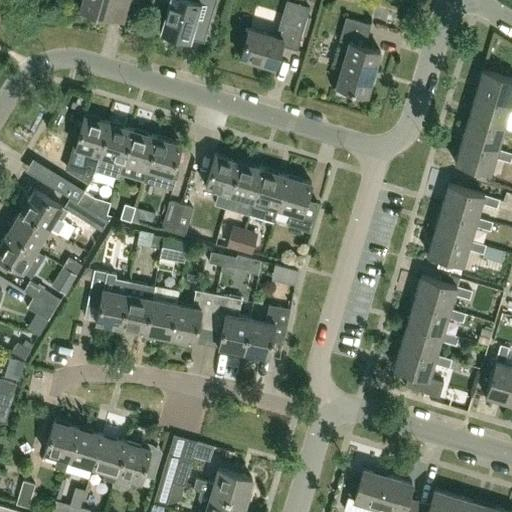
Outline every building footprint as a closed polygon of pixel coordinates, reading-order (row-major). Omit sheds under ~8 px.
[(115,0),(128,0),(129,0),(128,0),(81,0),(79,7),(110,16),(115,0)] [(169,0),(160,32),(189,41),(190,37),(203,41),(211,16),(215,0),(169,0)] [(297,49),(306,16),(310,5),(291,0),(286,0),(283,9),(276,35),(248,27),(239,56),(274,66),(281,44),(297,49)] [(366,93),(379,50),(364,46),(371,23),(346,16),(339,37),(348,40),(335,84),(366,93)] [(511,77),(483,69),(476,92),(511,103),(511,102),(511,77)] [(511,102),(511,103),(476,92),(469,115),(505,126),(509,111),(511,112),(511,102)] [(99,153),(109,120),(84,113),(74,146),(68,168),(88,180),(92,174),(93,172),(94,169),(99,153)] [(511,127),(505,126),(469,115),(463,138),(498,149),(503,134),(511,137),(511,127)] [(119,172),(133,127),(109,120),(99,153),(94,169),(118,176),(119,172)] [(119,172),(143,179),(156,134),(133,127),(119,172)] [(172,170),(181,141),(156,134),(143,179),(156,183),(173,188),(178,171),(172,170)] [(511,156),(511,152),(498,149),(463,138),(455,162),(491,173),(496,158),(510,162),(511,156)] [(230,192),(240,160),(215,152),(206,184),(230,192)] [(254,199),(264,167),(240,160),(230,192),(241,195),(237,209),(249,213),(253,199),(254,199)] [(277,206),(287,174),(264,167),(254,199),(265,202),(260,217),(273,221),(277,206)] [(83,189),(84,187),(53,168),(45,179),(70,195),(76,199),(83,189)] [(307,198),(312,181),(287,174),(277,206),(291,211),(287,223),(310,230),(318,202),(307,198)] [(449,183),(442,207),(478,218),(482,203),(497,208),(500,198),(449,183)] [(88,206),(76,199),(56,186),(55,187),(69,196),(63,206),(67,209),(101,230),(108,219),(88,206)] [(32,187),(19,208),(57,232),(65,219),(62,217),(67,209),(63,206),(57,215),(55,214),(61,205),(32,187)] [(173,231),(181,204),(169,200),(161,227),(173,231)] [(130,220),(134,206),(124,203),(120,217),(130,220)] [(192,207),(181,204),(173,231),(184,234),(192,207)] [(493,222),(478,218),(442,207),(436,230),(471,240),(475,226),(491,230),(493,222)] [(35,247),(48,227),(57,233),(57,232),(19,208),(6,229),(35,247)] [(239,248),(244,231),(233,227),(229,245),(239,248)] [(0,255),(22,269),(35,247),(6,229),(0,238),(0,255)] [(484,253),(486,245),(471,240),(436,230),(428,253),(440,257),(463,263),(464,264),(469,248),(484,253)] [(256,234),(244,231),(239,248),(251,251),(256,234)] [(163,247),(165,236),(151,233),(149,245),(163,247)] [(176,238),(165,236),(163,247),(174,250),(176,238)] [(236,256),(225,253),(223,264),(233,267),(236,256)] [(62,265),(75,273),(81,263),(68,255),(62,265)] [(121,324),(130,279),(116,276),(117,272),(108,270),(95,267),(87,303),(100,306),(97,319),(121,324)] [(422,274),(415,298),(451,308),(455,294),(470,298),(473,289),(422,274)] [(30,279),(23,289),(54,308),(61,298),(30,279)] [(146,330),(153,296),(155,284),(131,279),(130,279),(121,324),(146,330)] [(491,303),(503,306),(508,285),(496,282),(491,303)] [(210,328),(217,292),(196,288),(192,305),(176,301),(169,335),(195,340),(198,326),(210,328)] [(243,350),(250,317),(239,314),(242,298),(217,292),(210,328),(221,331),(218,345),(243,350)] [(169,335),(176,301),(153,296),(146,330),(169,335)] [(466,313),(451,308),(415,298),(408,321),(444,331),(448,317),(463,321),(466,313)] [(283,343),(290,308),(269,303),(266,320),(250,317),(243,350),(268,356),(271,341),(283,343)] [(459,336),(444,331),(408,321),(402,344),(437,354),(441,340),(457,344),(459,336)] [(29,347),(15,339),(10,348),(24,356),(29,347)] [(453,359),(437,354),(402,344),(394,368),(410,372),(406,385),(440,396),(444,382),(430,377),(434,363),(450,367),(453,359)] [(509,401),(511,391),(511,363),(505,362),(510,346),(500,344),(485,394),(509,401)] [(0,376),(0,388),(13,392),(16,382),(0,376)] [(0,402),(9,405),(13,392),(0,388),(0,402)] [(69,459),(79,425),(55,418),(45,451),(57,455),(53,466),(64,470),(68,458),(69,459)] [(92,466),(103,432),(79,425),(69,459),(92,466)] [(113,486),(127,440),(103,432),(92,466),(105,470),(103,478),(114,481),(112,486),(113,486)] [(151,447),(127,440),(113,486),(124,489),(128,487),(130,477),(140,480),(151,447)] [(181,455),(168,452),(160,477),(173,481),(184,484),(192,459),(181,455)] [(377,511),(389,473),(364,466),(354,496),(349,495),(345,508),(359,511),(377,511)] [(219,467),(211,492),(246,502),(249,501),(252,492),(249,488),(253,477),(219,467)] [(415,511),(420,499),(408,495),(413,480),(389,473),(377,511),(415,511)] [(166,502),(173,481),(160,477),(154,498),(166,502)] [(23,479),(16,503),(28,506),(35,483),(23,479)] [(454,511),(460,494),(435,487),(430,502),(420,499),(415,511),(454,511)] [(245,511),(246,511),(244,506),(245,503),(246,502),(211,492),(200,489),(198,497),(200,501),(208,503),(205,511),(245,511)] [(480,511),(483,502),(460,494),(454,511),(480,511)] [(505,511),(507,509),(483,502),(480,511),(505,511)] [(78,511),(80,506),(70,503),(66,511),(78,511)]
